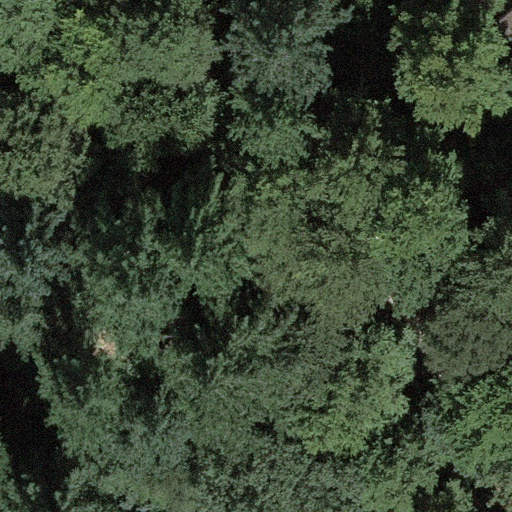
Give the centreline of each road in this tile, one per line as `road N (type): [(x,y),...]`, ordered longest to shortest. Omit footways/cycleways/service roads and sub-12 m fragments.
road 1 (track): [(511,485),(391,263),(328,205),(114,77),(66,29),(50,0)]
road 2 (track): [(149,511),(76,453),(0,411)]
